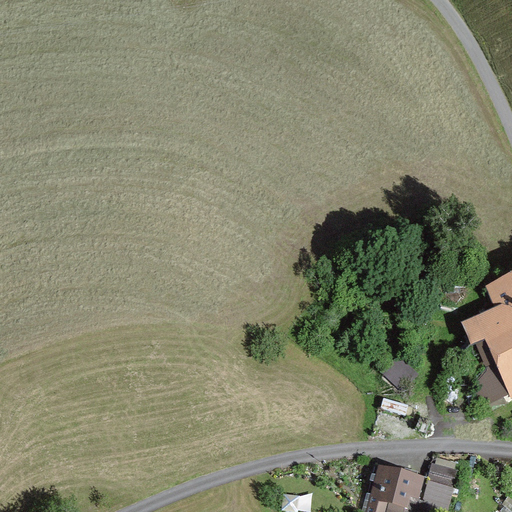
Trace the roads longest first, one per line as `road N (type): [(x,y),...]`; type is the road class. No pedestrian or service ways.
road 1 (residential): [(511,450),(334,451),(249,468),(144,507)]
road 2 (track): [(437,0),(511,129)]
